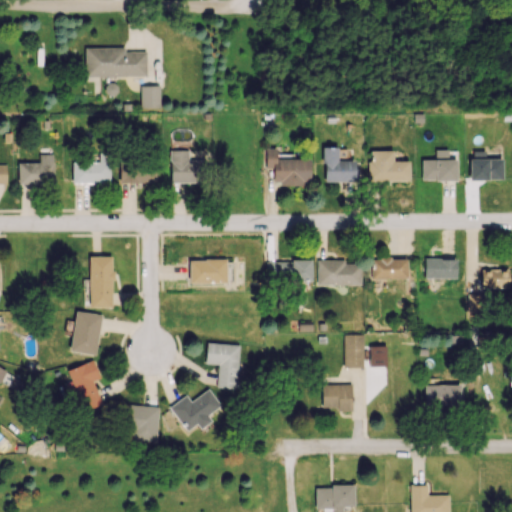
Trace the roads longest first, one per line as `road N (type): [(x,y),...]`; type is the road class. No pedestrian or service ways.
road 1 (residential): [(511,223),(0,227)]
road 2 (residential): [(250,4),(0,5)]
road 3 (residential): [(511,450),(272,450)]
road 4 (residential): [(153,226),(151,355)]
